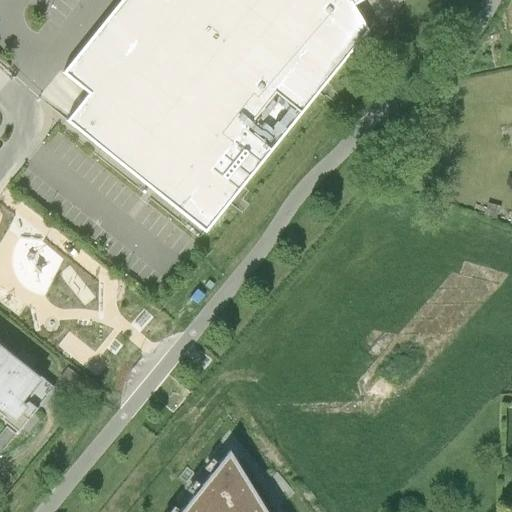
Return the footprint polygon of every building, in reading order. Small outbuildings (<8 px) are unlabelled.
[(127,0),(65,79),(88,97),(68,122),(205,230),(366,27),(352,5),(360,0),(127,0)] [(498,207),(486,203),(481,216),(493,220),(498,207)] [(0,415),(4,419),(0,424),(16,436),(53,388),(0,347),(0,415)] [(78,376),(67,368),(59,378),(70,387),(78,376)] [(182,511),(266,511),(229,452),(182,511)]
